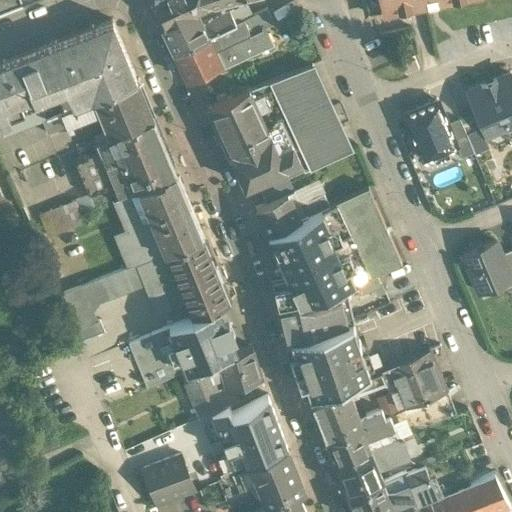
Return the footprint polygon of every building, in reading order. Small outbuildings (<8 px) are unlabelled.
[(0,0),(0,12),(29,0),(0,0)] [(153,0),(165,25),(194,11),(195,12),(212,3),(226,0),(153,0)] [(366,0),(370,17),(426,5),(425,4),(427,0),(435,0),(437,1),(438,3),(449,0),(366,0)] [(246,6),(213,22),(218,33),(235,25),(243,21),(251,17),(246,6)] [(165,25),(162,26),(175,53),(218,33),(213,22),(202,27),(195,12),(194,11),(165,25)] [(251,17),(243,21),(248,33),(270,23),(265,11),(251,17)] [(111,21),(0,64),(0,123),(41,108),(46,120),(93,101),(136,83),(111,21)] [(235,25),(218,33),(223,43),(224,45),(240,37),(235,25)] [(218,33),(175,53),(188,80),(220,64),(212,48),(223,43),(218,33)] [(312,65),(248,89),(276,148),(289,142),(292,148),(299,145),(310,169),(351,150),(312,65)] [(511,81),(510,76),(467,93),(485,136),(511,124),(511,81)] [(136,83),(93,101),(98,114),(108,137),(152,119),(136,83)] [(248,89),(207,107),(244,186),(298,161),(292,148),(289,142),(276,148),(248,89)] [(46,120),(41,122),(47,135),(98,114),(93,101),(46,120)] [(437,104),(404,118),(423,162),(456,148),(447,126),(437,104)] [(108,137),(92,144),(96,154),(74,164),(92,207),(112,199),(137,189),(174,173),(152,119),(108,137)] [(459,121),(447,126),(456,148),(461,159),(473,154),(459,121)] [(174,173),(137,189),(164,254),(201,239),(174,173)] [(288,179),(260,191),(265,204),(286,194),(287,194),(294,191),(288,179)] [(327,207),(321,210),(355,282),(401,265),(367,188),(327,207)] [(141,231),(134,234),(132,229),(114,236),(127,269),(164,254),(137,189),(112,199),(121,223),(135,217),(141,231)] [(287,194),(286,194),(265,204),(254,209),(267,235),(321,210),(327,207),(321,195),(293,208),(287,194)] [(74,201),(38,216),(48,239),(84,224),(74,201)] [(321,210),(267,235),(278,260),(281,259),(285,267),(282,268),(289,282),(273,286),(278,305),(308,299),(351,284),(355,282),(321,210)] [(201,239),(164,254),(185,303),(191,318),(220,306),(228,303),(201,239)] [(496,242),(462,256),(478,293),(510,280),(511,279),(501,256),(496,242)] [(511,251),(501,256),(511,279),(510,280),(511,283),(511,251)] [(127,269),(61,296),(76,331),(96,322),(92,312),(98,303),(143,286),(148,298),(165,292),(172,309),(185,303),(164,254),(127,269)] [(351,284),(308,299),(278,305),(285,333),(288,342),(352,326),(350,319),(360,315),(351,284)] [(225,320),(220,306),(191,318),(128,343),(146,388),(197,366),(217,357),(238,351),(232,338),(234,337),(227,319),(225,320)] [(352,326),(288,342),(309,401),(380,370),(388,367),(403,360),(391,331),(380,306),(360,315),(350,319),(352,326)] [(96,322),(76,331),(81,341),(104,332),(99,321),(96,322)] [(238,351),(217,357),(197,366),(201,373),(208,370),(212,379),(223,376),(226,387),(261,377),(251,347),(238,351)] [(403,360),(388,367),(406,408),(443,393),(445,392),(427,350),(403,360)] [(201,373),(183,381),(197,417),(205,413),(223,405),(212,379),(208,370),(201,373)] [(380,370),(309,401),(326,442),(362,427),(358,418),(350,398),(385,382),(380,370)] [(400,411),(389,416),(393,426),(365,438),(370,450),(393,440),(452,415),(443,393),(400,411)] [(223,405),(205,413),(227,470),(245,463),(287,447),(268,395),(230,410),(227,403),(223,405)] [(395,400),(379,407),(380,409),(384,418),(389,416),(400,411),(395,400)] [(380,409),(358,418),(362,427),(384,418),(380,409)] [(362,427),(326,442),(335,464),(370,450),(365,438),(393,426),(389,416),(384,418),(362,427)] [(0,436),(0,473),(2,477),(22,466),(4,435),(0,436)] [(370,450),(335,464),(348,496),(383,482),(375,462),(398,452),(393,440),(370,450)] [(479,442),(469,446),(473,456),(483,451),(479,442)] [(287,447),(245,463),(221,474),(222,477),(218,479),(228,505),(261,492),(267,506),(297,494),(304,491),(287,447)] [(179,452),(141,467),(156,504),(191,490),(185,475),(188,474),(179,452)] [(383,482),(348,496),(355,511),(400,511),(439,495),(431,477),(420,481),(414,469),(383,482)] [(439,495),(400,511),(409,511),(417,509),(417,511),(491,511),(505,506),(492,473),(439,495)] [(267,506),(258,510),(258,511),(304,511),(297,494),(267,506)]
